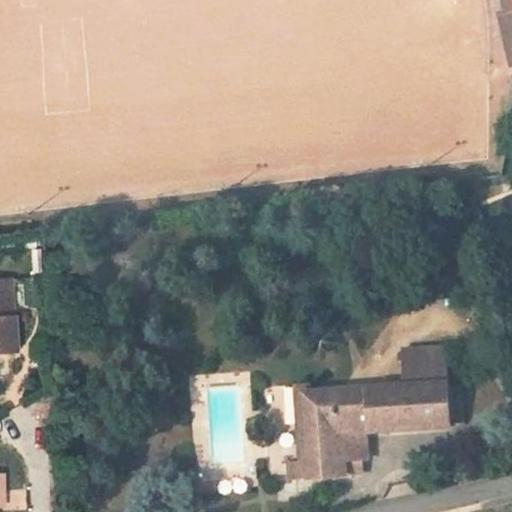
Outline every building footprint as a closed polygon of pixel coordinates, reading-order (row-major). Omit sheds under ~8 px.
[(496,17),(508,68),(511,67),(511,0),(499,0),(503,15),(496,17)] [(0,352),(14,352),(8,280),(0,280),(0,352)] [(406,351),(405,391),(449,390),(447,350),(406,351)] [(75,358),(76,373),(96,371),(95,357),(75,358)] [(290,395),(292,395),(302,394),(305,394),(305,383),(289,383),(290,395)] [(305,394),(302,394),(308,459),(299,460),(288,461),(290,480),(344,476),(344,472),(359,471),(359,459),(365,459),(364,437),(449,434),(449,427),(459,427),(458,389),(449,390),(405,391),(305,394)] [(308,459),(302,394),(292,395),(299,460),(308,459)]
